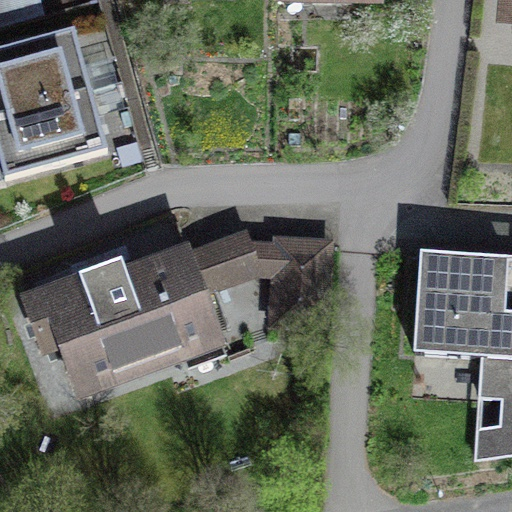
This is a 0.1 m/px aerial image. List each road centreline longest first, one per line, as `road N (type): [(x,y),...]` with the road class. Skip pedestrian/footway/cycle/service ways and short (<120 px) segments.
road 1 (residential): [(367,189),(168,191),(0,257)]
road 2 (residential): [(345,511),(367,189)]
road 3 (residential): [(452,0),(431,134),(410,172),(367,189)]
